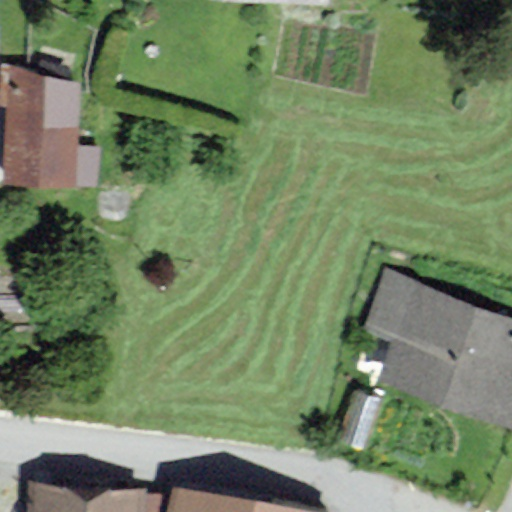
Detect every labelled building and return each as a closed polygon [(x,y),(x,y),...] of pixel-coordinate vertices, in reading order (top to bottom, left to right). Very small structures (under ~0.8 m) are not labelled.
[(76,71),(15,66),(6,170),(91,177),(94,145),(70,143),(76,71)] [(391,359),(511,405),(511,315),(391,270),(375,313),(404,324),(391,359)] [(47,281),(0,280),(0,328),(47,328),(47,281)] [(179,479),(172,511),(318,511),(320,505),(179,479)] [(34,481),(33,511),(143,511),(144,483),(34,481)]
